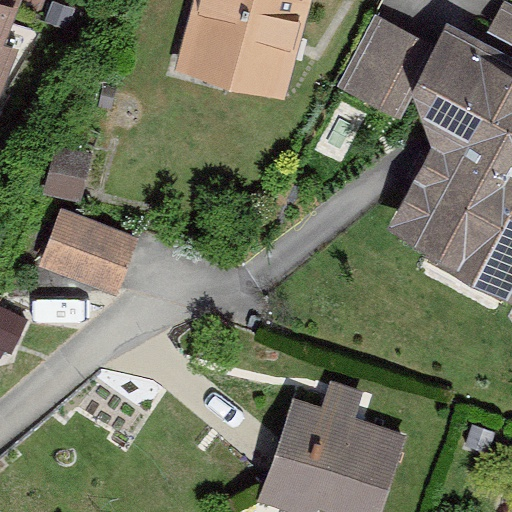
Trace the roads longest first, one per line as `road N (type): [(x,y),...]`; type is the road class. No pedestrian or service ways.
road 1 (unknown): [(126,328),(255,274),(366,212)]
road 2 (residential): [(0,423),(169,296)]
